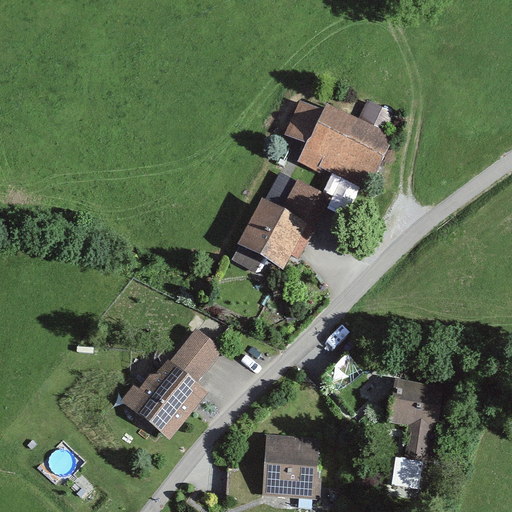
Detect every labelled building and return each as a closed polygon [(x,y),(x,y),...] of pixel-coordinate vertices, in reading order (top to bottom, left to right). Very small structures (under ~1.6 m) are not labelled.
[(304,151),(296,167),(322,179),(329,165),(373,186),(393,143),(327,111),(324,118),(300,107),(284,142),(304,151)] [(279,177),(238,255),(286,281),(328,203),(279,177)] [(134,394),(119,411),(170,452),(208,405),(196,394),(224,361),(197,341),(169,371),(134,394)] [(448,396),(396,390),(390,431),(410,434),(406,466),(430,469),(434,435),(443,436),(448,396)] [(319,444),(267,441),(264,505),(316,508),(319,444)]
